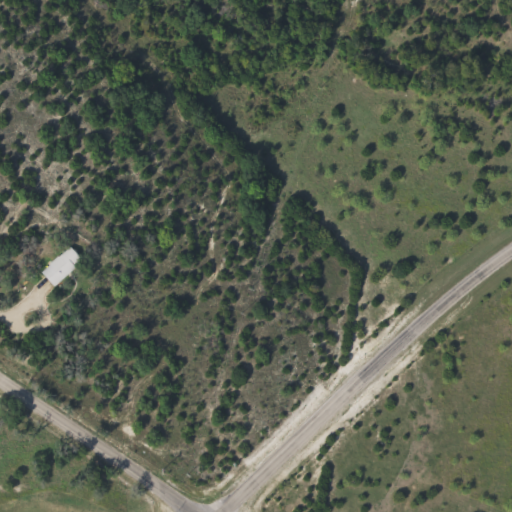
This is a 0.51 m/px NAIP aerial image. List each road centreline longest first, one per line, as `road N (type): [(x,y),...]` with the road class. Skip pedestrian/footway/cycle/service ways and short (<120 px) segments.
road 1 (residential): [(511,251),(229,511)]
road 2 (residential): [(196,511),(0,376)]
